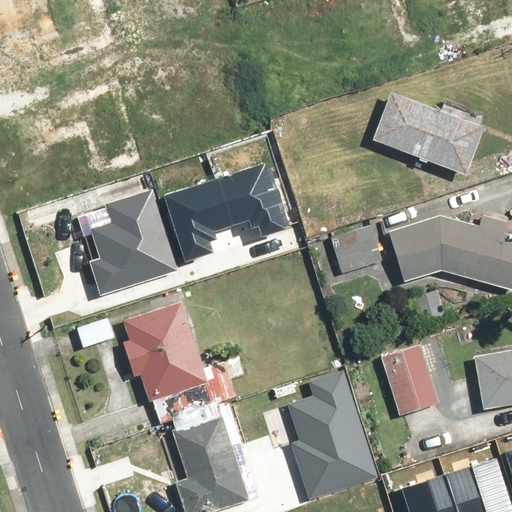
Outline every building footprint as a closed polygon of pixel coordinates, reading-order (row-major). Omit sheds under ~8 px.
[(49,0),(58,25),(34,33),(46,70),(70,62),(121,46),(120,41),(163,26),(153,0),(123,0),(108,5),(106,0),(49,0)] [(404,58),(421,52),(473,34),(461,0),(394,0),(384,4),(404,58)] [(201,32),(149,48),(158,79),(211,63),(201,32)] [(390,76),(377,44),(337,60),(350,92),(390,76)] [(123,79),(69,98),(47,105),(59,139),(81,132),(97,182),(152,163),(123,79)] [(382,93),(365,140),(459,174),(476,127),(382,93)] [(384,208),(368,159),(308,179),(324,228),(384,208)] [(259,237),(287,229),(269,165),(217,181),(230,227),(245,221),(246,227),(256,224),(259,237)] [(166,196),(185,260),(213,252),(209,240),(218,237),(216,231),(230,227),(217,181),(166,196)] [(172,271),(147,189),(98,204),(104,222),(84,228),(94,259),(84,262),(95,295),(172,271)] [(432,216),(382,231),(398,282),(436,271),(511,291),(511,287),(511,237),(499,234),(502,221),(476,214),(473,227),(432,216)] [(376,223),(331,238),(345,278),(390,263),(376,223)] [(436,290),(419,295),(426,320),(443,316),(436,290)] [(201,384),(175,302),(116,321),(123,340),(115,343),(126,379),(134,376),(143,403),(201,384)] [(415,345),(376,357),(394,416),(433,404),(415,345)] [(511,348),(469,355),(477,409),(511,403),(511,348)] [(292,441),(311,494),(378,471),(340,367),(308,378),(313,394),(290,402),(303,437),(292,441)] [(204,511),(243,500),(216,413),(166,429),(182,478),(169,482),(178,511),(204,511)] [(511,451),(503,454),(511,480),(511,451)] [(506,511),(490,458),(445,473),(457,511),(506,511)] [(400,487),(408,511),(457,511),(445,473),(400,487)]
